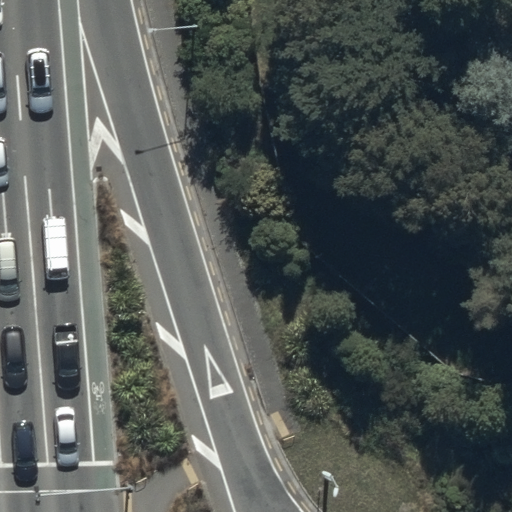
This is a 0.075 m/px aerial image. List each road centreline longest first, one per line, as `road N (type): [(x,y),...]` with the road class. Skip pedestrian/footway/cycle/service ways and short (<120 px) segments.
road 1 (trunk): [(103,0),(230,426),(264,511)]
road 2 (secondary): [(0,78),(37,511)]
